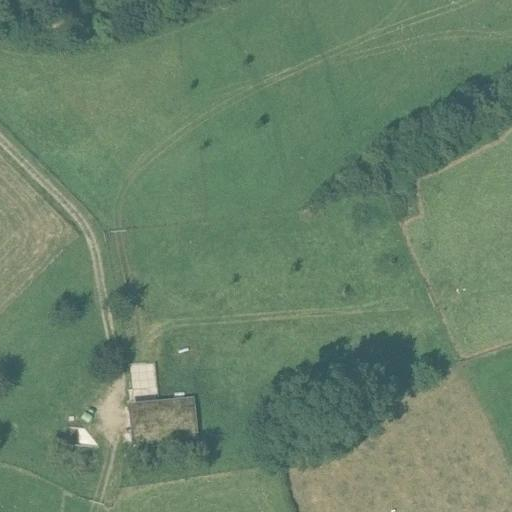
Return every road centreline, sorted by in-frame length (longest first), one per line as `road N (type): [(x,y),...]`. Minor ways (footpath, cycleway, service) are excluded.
road 1 (track): [(0,141),(88,235),(119,374),(101,484)]
road 2 (track): [(156,0),(94,20),(0,18)]
